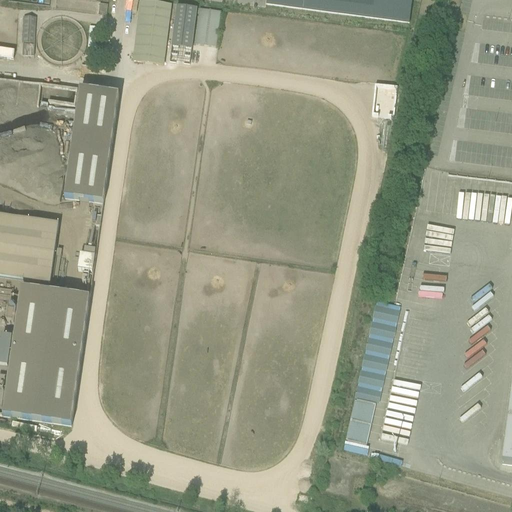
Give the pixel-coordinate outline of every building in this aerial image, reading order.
[(163,67),(170,7),(141,4),(133,63),(163,67)] [(100,6),(98,17),(106,18),(108,7),(100,6)] [(176,9),(171,50),(191,53),(196,12),(176,9)] [(220,14),(200,11),(195,46),(215,49),(220,14)] [(34,45),(36,19),(23,19),(22,44),(34,45)] [(23,46),(22,57),(34,58),(34,46),(23,46)] [(78,91),(64,200),(104,205),(118,96),(78,91)] [(435,212),(436,184),(428,184),(428,212),(435,212)] [(0,217),(0,278),(50,285),(59,226),(0,217)] [(491,280),(494,278),(490,272),(468,290),(478,302),(497,287),(491,280)] [(20,289),(2,418),(70,427),(88,299),(20,289)] [(408,318),(406,323),(430,330),(431,325),(408,318)] [(482,369),(486,366),(481,360),(462,375),(470,386),(485,373),(482,369)] [(511,379),(502,465),(511,466),(511,379)] [(463,402),(472,393),(469,390),(461,398),(463,402)] [(350,422),(371,427),(375,407),(354,403),(350,422)] [(463,430),(478,422),(474,415),(480,411),(477,407),(456,419),(463,430)] [(371,427),(350,422),(345,442),(366,447),(371,427)] [(366,453),(361,452),(362,446),(346,443),(344,451),(352,452),(352,453),(365,455),(366,453)]
